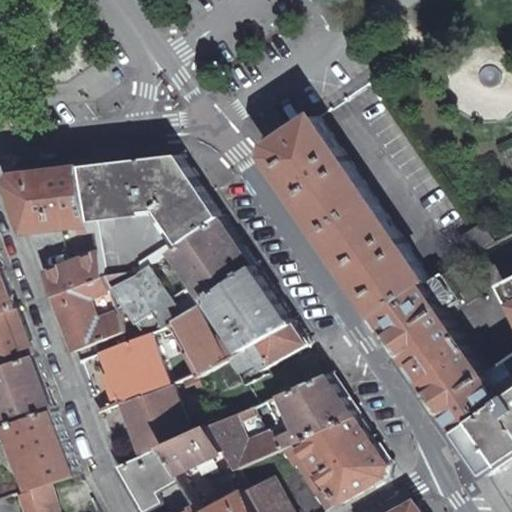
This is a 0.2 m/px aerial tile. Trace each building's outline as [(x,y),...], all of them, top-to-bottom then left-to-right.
[(436,280),(323,114),(278,144),(276,156),(354,270),(385,314),(436,280)] [(228,215),(186,153),(134,158),(137,189),(140,222),(120,224),(117,192),(114,161),(89,164),(100,231),(103,244),(123,241),(127,271),(143,269),(156,261),(158,259),(165,255),(177,247),(228,215)] [(137,189),(134,158),(114,161),(117,192),(137,189)] [(100,231),(89,164),(21,171),(15,179),(34,231),(91,225),(92,233),(100,231)] [(250,247),(228,215),(177,247),(203,287),(186,298),(195,310),(262,265),(250,247)] [(483,225),(460,238),(471,257),(493,243),(483,225)] [(103,248),(49,270),(58,293),(108,276),(107,274),(103,248)] [(171,264),(165,255),(158,259),(164,268),(171,264)] [(176,322),(190,314),(156,261),(143,269),(117,285),(113,288),(127,322),(139,316),(145,323),(150,331),(155,330),(176,322)] [(300,322),(262,265),(195,310),(194,311),(190,314),(176,322),(203,373),(204,376),(236,356),(251,347),(253,349),(254,347),(300,322)] [(0,367),(38,354),(7,269),(0,271),(0,367)] [(143,269),(127,271),(109,274),(117,285),(143,269)] [(436,280),(385,314),(464,431),(511,398),(511,280),(507,283),(511,291),(511,358),(493,371),(450,309),(466,298),(448,272),(436,280)] [(108,276),(58,293),(79,350),(130,329),(127,322),(113,288),(109,276),(108,276)] [(315,343),(300,322),(254,347),(267,368),(315,343)] [(175,383),(155,330),(150,331),(105,350),(125,402),(130,401),(175,383)] [(267,368),(254,347),(253,349),(251,347),(236,356),(252,381),(269,372),(267,368)] [(0,397),(11,425),(59,409),(38,354),(0,367),(0,397)] [(363,413),(335,372),(290,391),(311,437),(363,413)] [(201,373),(187,379),(192,390),(205,384),(201,373)] [(171,445),(197,433),(177,383),(175,383),(130,401),(142,433),(140,434),(148,455),(171,445)] [(311,437),(290,391),(273,399),(282,423),(269,428),(259,405),(244,411),(267,457),(285,449),(311,437)] [(511,398),(464,431),(493,474),(511,461),(511,398)] [(52,484),(83,474),(61,414),(59,409),(11,425),(11,426),(35,489),(52,484)] [(259,461),(267,457),(244,411),(217,424),(217,425),(232,451),(242,469),(258,462),(259,461)] [(395,461),(363,413),(311,437),(285,449),(296,465),(300,463),(330,510),(392,476),(395,461)] [(210,511),(267,511),(254,487),(213,509),(207,497),(215,491),(200,465),(232,451),(217,425),(197,433),(171,445),(188,475),(204,505),(208,511),(210,511)] [(122,467),(146,511),(148,511),(168,500),(162,490),(188,475),(171,445),(148,455),(122,467)] [(174,511),(191,511),(204,505),(188,475),(162,490),(168,500),(174,511)] [(267,511),(297,511),(278,476),(254,487),(267,511)] [(62,511),(52,484),(35,489),(23,493),(29,511),(62,511)]
